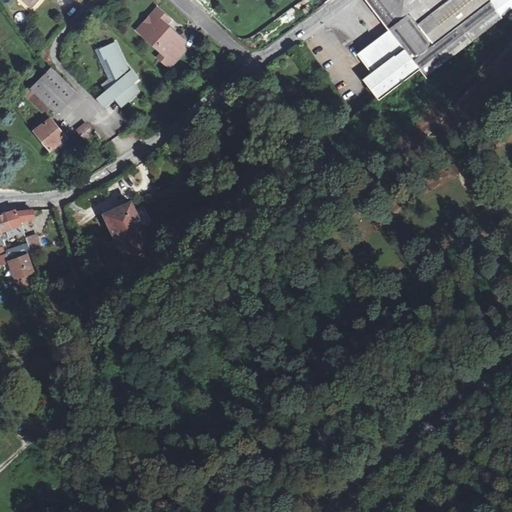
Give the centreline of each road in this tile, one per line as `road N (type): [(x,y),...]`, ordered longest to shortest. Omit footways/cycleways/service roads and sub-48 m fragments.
road 1 (secondary): [(255,66),(87,186),(0,203)]
road 2 (tertiary): [(511,368),(417,435),(343,511)]
